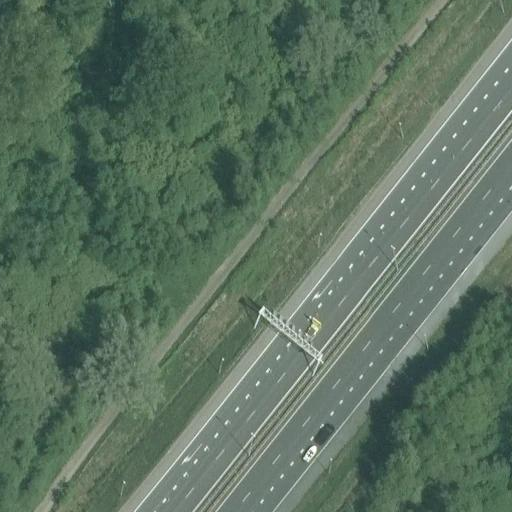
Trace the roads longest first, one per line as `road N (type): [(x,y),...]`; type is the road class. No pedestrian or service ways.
road 1 (unclassified): [(41,511),(75,458),(441,0)]
road 2 (motorway): [(511,82),(172,511)]
road 3 (motorway): [(234,511),(511,159)]
